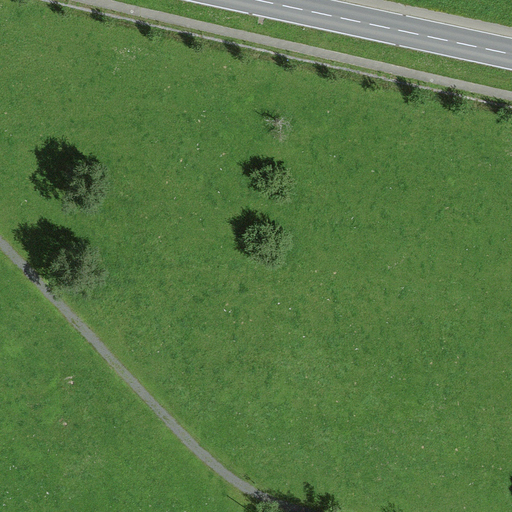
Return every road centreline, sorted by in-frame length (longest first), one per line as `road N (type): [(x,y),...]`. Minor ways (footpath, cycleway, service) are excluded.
road 1 (track): [(0,240),(186,441),(284,511)]
road 2 (primary): [(260,0),(511,53)]
